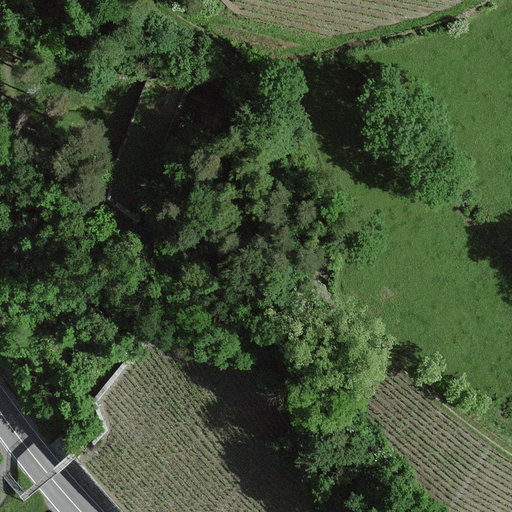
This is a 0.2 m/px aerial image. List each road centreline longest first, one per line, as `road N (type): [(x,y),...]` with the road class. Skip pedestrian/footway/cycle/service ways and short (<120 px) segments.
road 1 (motorway): [(347,511),(135,0)]
road 2 (motorway): [(0,43),(204,511)]
road 3 (track): [(320,280),(385,355),(511,451)]
road 4 (tertiary): [(0,409),(81,511)]
